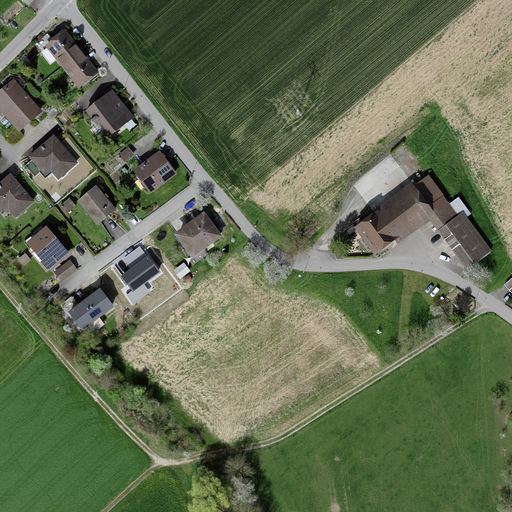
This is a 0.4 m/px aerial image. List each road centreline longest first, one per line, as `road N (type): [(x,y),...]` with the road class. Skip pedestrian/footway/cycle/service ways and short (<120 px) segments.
road 1 (track): [(0,281),(76,374),(166,463),(284,435),(490,302)]
road 2 (unclassified): [(204,178),(280,256),(317,266),(424,268),(511,318)]
road 3 (unclassified): [(61,1),(204,178)]
road 4 (residential): [(204,178),(49,296)]
